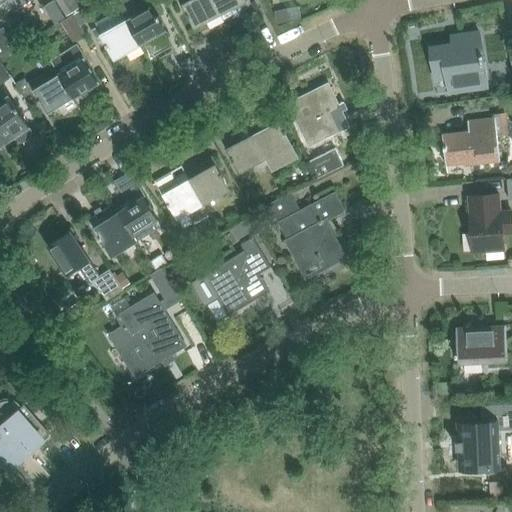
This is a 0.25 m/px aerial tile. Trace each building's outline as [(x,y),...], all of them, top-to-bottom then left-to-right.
[(7,0),(8,0),(14,11),(31,0),(7,0)] [(66,17),(55,0),(54,0),(43,7),(54,24),(66,17)] [(74,0),(55,0),(66,17),(80,9),(74,0)] [(115,0),(122,12),(140,45),(165,31),(157,16),(163,12),(156,0),(143,0),(136,4),(133,0),(115,0)] [(221,15),(213,0),(179,0),(194,28),(221,15)] [(213,0),(221,15),(246,2),(245,0),(213,0)] [(80,26),(91,20),(84,8),(73,14),(80,26)] [(287,8),(275,11),(278,23),(290,21),(287,8)] [(122,12),(111,18),(116,26),(101,34),(115,59),(140,45),(122,12)] [(62,22),(74,43),(86,37),(73,15),(62,22)] [(0,29),(0,57),(16,48),(7,34),(3,28),(0,29)] [(447,78),(449,93),(487,88),(483,65),(484,65),(482,54),(482,55),(478,32),(461,34),(462,42),(430,47),(435,80),(447,78)] [(77,45),(50,61),(54,67),(73,97),(97,83),(90,72),(92,71),(90,67),(88,68),(86,65),(87,64),(88,63),(77,45)] [(0,61),(0,84),(11,77),(0,61)] [(25,78),(16,84),(24,98),(34,91),(48,113),(73,97),(54,67),(28,83),(25,78)] [(327,111),(337,107),(327,86),(290,105),(309,144),(327,135),(323,126),(333,122),(327,111)] [(0,130),(8,143),(12,146),(17,147),(30,138),(31,133),(30,128),(17,111),(19,110),(16,106),(15,107),(7,96),(6,96),(7,97),(0,101),(0,130)] [(248,127),(253,135),(266,159),(272,171),(300,157),(276,112),(248,127)] [(496,136),(503,135),(508,134),(505,113),(494,114),(494,117),(467,121),(468,131),(442,134),(445,166),(471,163),(471,165),(499,161),(496,136)] [(0,130),(0,148),(8,143),(0,130)] [(266,159),(253,135),(242,140),(238,132),(221,141),(238,174),(266,159)] [(310,162),(318,178),(343,166),(335,149),(310,162)] [(199,173),(188,179),(204,205),(231,190),(212,157),(195,166),(199,173)] [(209,214),(204,205),(188,179),(178,185),(171,172),(155,182),(182,230),(194,223),(198,229),(211,221),(207,215),(209,214)] [(128,206),(119,212),(133,236),(159,220),(140,188),(124,198),(128,206)] [(261,208),(264,214),(268,222),(277,217),(280,221),(278,222),(303,271),(321,262),(324,268),(343,258),(325,222),(345,211),(335,192),(300,210),(291,193),(261,208)] [(511,224),(511,211),(500,212),(499,195),(468,197),(473,253),(503,250),(502,234),(511,233),(511,224)] [(133,236),(119,212),(114,204),(87,221),(111,259),(137,242),(133,236)] [(254,230),(248,220),(241,224),(247,234),(254,230)] [(122,289),(115,278),(109,270),(100,276),(70,232),(48,247),(68,276),(79,269),(89,285),(94,282),(106,301),(123,290),(122,289)] [(203,275),(191,282),(205,305),(216,298),(228,318),(260,299),(270,293),(259,273),(271,266),(254,236),(240,244),(244,251),(213,269),(203,275)] [(156,270),(166,264),(160,255),(150,261),(156,270)] [(149,275),(165,301),(177,294),(161,268),(149,275)] [(123,273),(115,278),(122,289),(130,284),(123,273)] [(97,295),(94,292),(90,293),(87,296),(88,300),(91,303),(95,302),(98,299),(97,295)] [(122,327),(110,334),(118,347),(135,375),(162,359),(171,353),(184,345),(185,345),(164,311),(159,302),(154,294),(129,308),(136,319),(122,327)] [(78,303),(67,310),(73,320),(84,313),(78,303)] [(456,327),(457,365),(507,362),(506,325),(456,327)] [(9,466),(12,469),(49,436),(22,405),(18,408),(15,405),(10,402),(4,400),(0,401),(0,455),(8,465),(6,467),(7,468),(9,466)] [(499,451),(497,421),(460,423),(462,469),(488,468),(488,475),(505,475),(505,451),(499,451)]
